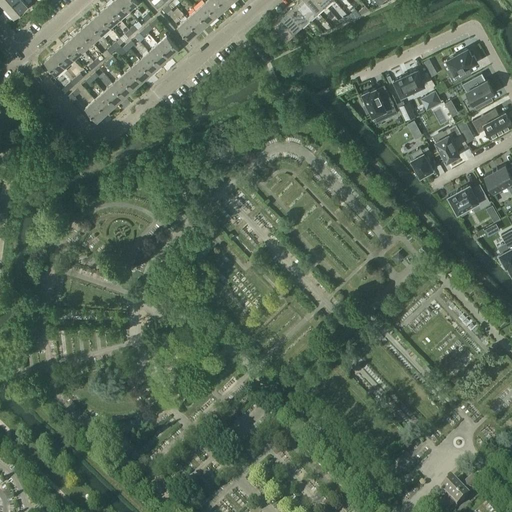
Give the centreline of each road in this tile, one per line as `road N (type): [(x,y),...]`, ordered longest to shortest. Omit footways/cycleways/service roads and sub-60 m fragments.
road 1 (unclassified): [(264,0),(107,133),(84,134),(19,57)]
road 2 (residential): [(365,71),(472,28),(511,97)]
